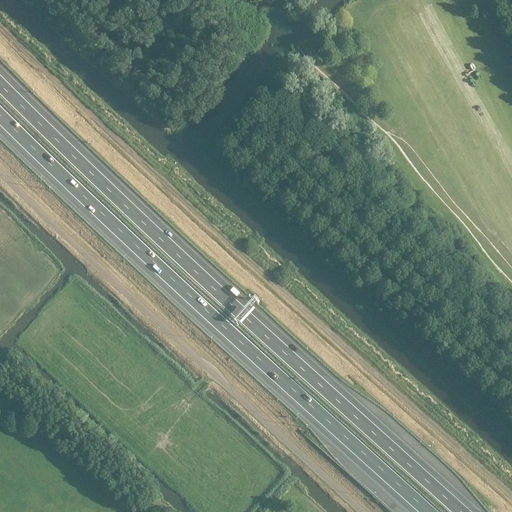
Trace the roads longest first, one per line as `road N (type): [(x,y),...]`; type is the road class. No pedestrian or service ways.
road 1 (track): [(511,495),(0,26)]
road 2 (motorway): [(465,511),(0,79)]
road 3 (motorway): [(0,119),(423,511)]
road 4 (unclassified): [(364,511),(0,173)]
